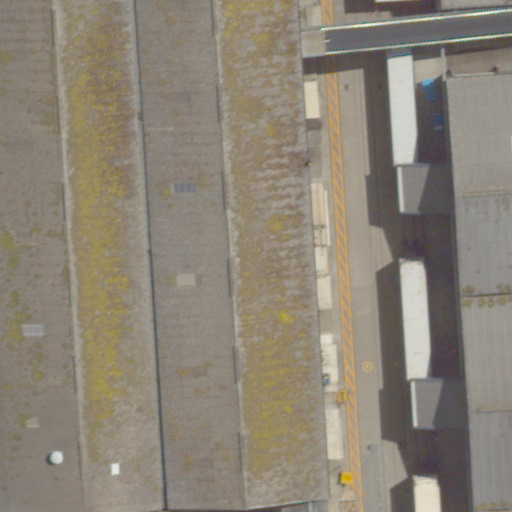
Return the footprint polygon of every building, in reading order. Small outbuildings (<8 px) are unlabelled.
[(0,0),(0,489),(321,468),(288,0),(0,0)] [(511,511),(511,65),(430,69),(435,157),(438,206),(448,365),(451,416),(457,511),(511,511)] [(438,206),(435,157),(406,159),(385,160),(388,210),(409,208),(438,206)] [(428,257),(393,258),(394,324),(430,323),(428,257)] [(451,416),(448,365),(419,367),(400,368),(403,418),(422,417),(451,416)]
